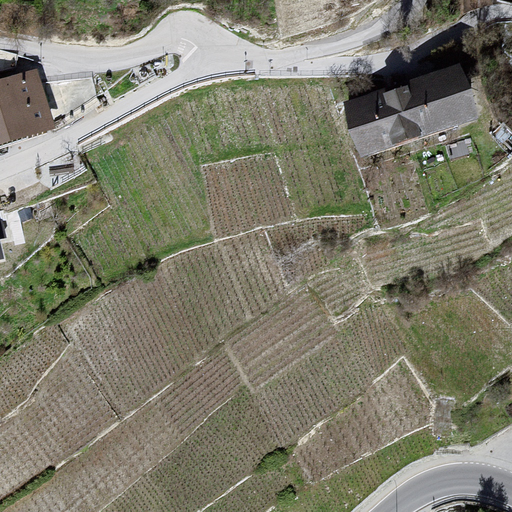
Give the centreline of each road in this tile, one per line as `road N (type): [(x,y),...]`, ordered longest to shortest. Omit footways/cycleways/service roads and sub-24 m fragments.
road 1 (residential): [(243,62),(317,75),(452,42),(489,13),(511,14)]
road 2 (unclassified): [(219,67),(178,75),(0,173)]
road 3 (unclassified): [(0,37),(51,55),(208,45),(219,67)]
road 4 (unclassified): [(417,0),(400,20),(359,41),(306,57),(243,62)]
road 5 (tertiary): [(396,511),(444,484),(493,485),(511,495)]
